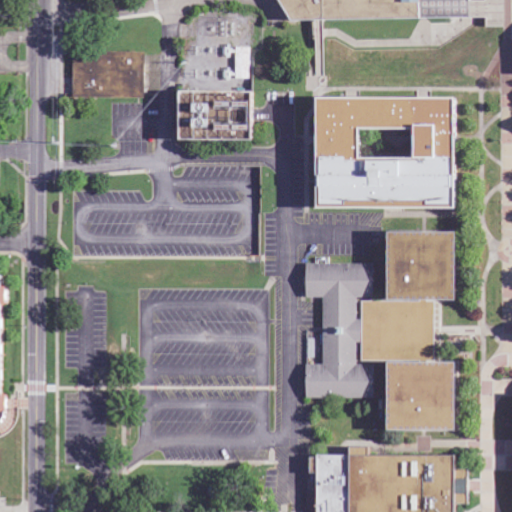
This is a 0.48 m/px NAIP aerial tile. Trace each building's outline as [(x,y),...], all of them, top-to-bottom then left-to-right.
[(286,0),(298,21),(472,19),(471,0),(286,0)] [(250,80),(251,48),(235,48),(235,80),(250,80)] [(149,99),(150,54),(78,53),(77,98),(149,99)] [(263,141),(263,100),(254,100),(254,92),(186,92),(186,125),(182,125),(182,141),(263,141)] [(473,98),(336,98),(336,104),(325,104),(324,208),(374,208),(374,202),(388,202),(388,208),(473,209),(473,98)] [(312,265),(313,299),(327,299),(328,365),(312,365),(312,400),(380,399),(379,365),(361,365),(369,359),(372,352),(374,357),(379,355),(391,359),(392,426),(402,426),(404,430),(472,428),(471,363),(440,364),(439,301),(473,301),(471,232),(410,234),(389,241),(390,302),(380,299),(380,264),(312,265)] [(13,277),(3,277),(3,272),(0,272),(0,413),(16,413),(16,397),(12,397),(9,306),(19,306),(18,287),(13,287),(13,277)]
